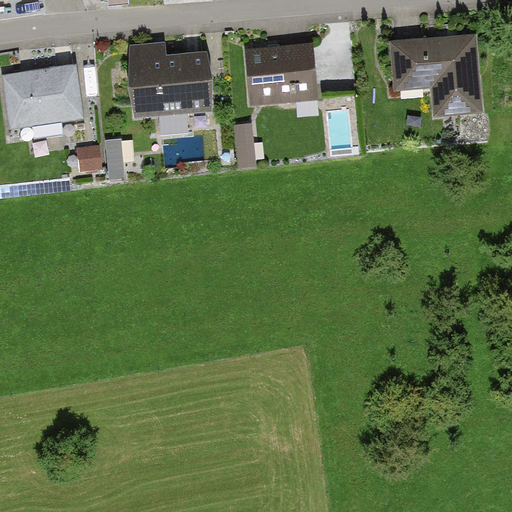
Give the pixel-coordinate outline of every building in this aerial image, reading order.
[(482,36),(394,41),(397,88),(431,86),(433,116),(487,112),(482,36)] [(168,41),(132,45),(140,119),(216,110),(209,50),(169,55),(168,41)] [(320,44),(248,48),(251,106),(323,103),(320,44)] [(79,67),(5,78),(13,132),(88,121),(79,67)] [(242,166),(259,165),(256,123),(239,124),(242,166)] [(109,176),(124,177),(126,140),(111,139),(109,176)] [(100,146),(78,148),(80,173),(102,171),(100,146)]
